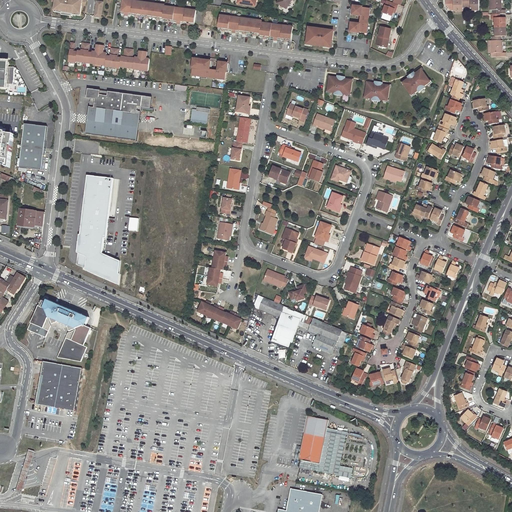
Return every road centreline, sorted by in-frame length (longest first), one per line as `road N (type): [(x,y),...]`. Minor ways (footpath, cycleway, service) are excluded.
road 1 (unclassified): [(27,32),(65,112),(42,269)]
road 2 (secondary): [(42,269),(249,363)]
road 3 (unclassified): [(42,269),(9,330),(27,369),(15,433),(0,454)]
road 4 (unclassified): [(85,28),(274,53)]
road 5 (residential): [(357,213),(371,165),(261,127)]
road 6 (secondary): [(404,411),(249,363)]
road 7 (secondary): [(249,363),(394,430)]
road 8 (residential): [(242,249),(328,274),(357,213)]
road 9 (residential): [(261,127),(242,249)]
road 10 (unclassified): [(336,61),(398,62),(439,18)]
road 11 (residential): [(511,355),(492,348),(474,389),(487,409),(506,416),(510,408)]
